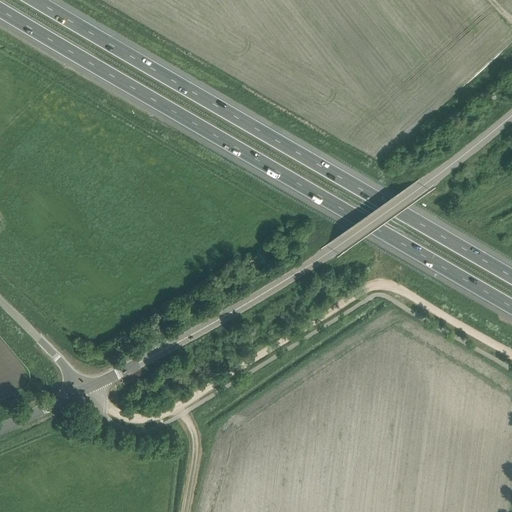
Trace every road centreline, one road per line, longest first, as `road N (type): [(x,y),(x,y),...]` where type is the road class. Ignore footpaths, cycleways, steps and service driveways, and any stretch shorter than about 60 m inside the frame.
road 1 (motorway): [(0,9),(511,307)]
road 2 (motorway): [(511,278),(34,0)]
road 3 (unclassified): [(88,389),(338,253),(511,119)]
road 4 (track): [(511,354),(382,285),(148,419),(121,417),(88,389)]
road 5 (unclassified): [(88,389),(0,301)]
